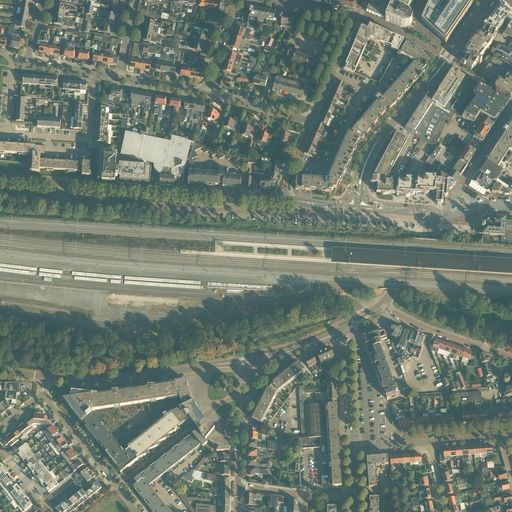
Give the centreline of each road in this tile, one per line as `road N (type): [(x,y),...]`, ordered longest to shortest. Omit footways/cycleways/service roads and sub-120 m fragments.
road 1 (residential): [(366,317),(353,302),(329,299),(142,345),(74,321),(0,308)]
road 2 (unclassified): [(285,200),(0,180)]
road 3 (tertiary): [(380,138),(491,0)]
road 4 (tertiary): [(40,376),(106,381),(214,365)]
road 5 (residential): [(136,511),(40,395)]
road 6 (residential): [(511,357),(382,306)]
road 7 (residential): [(391,445),(390,431),(499,421)]
road 8 (residential): [(363,87),(329,165),(294,160)]
